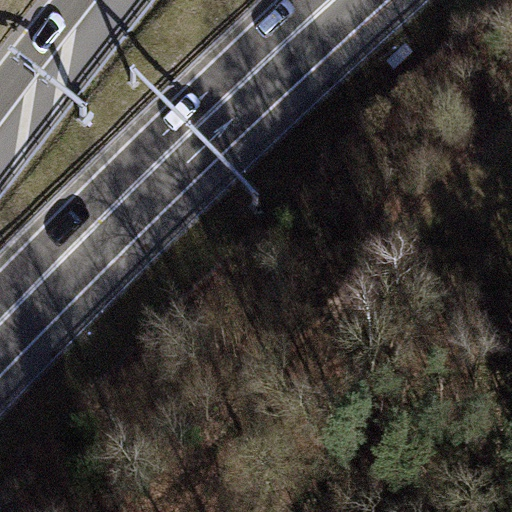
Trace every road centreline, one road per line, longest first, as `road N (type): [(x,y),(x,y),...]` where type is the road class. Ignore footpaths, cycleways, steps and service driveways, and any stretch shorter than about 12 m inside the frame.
road 1 (motorway): [(0,323),(333,0)]
road 2 (motorway): [(0,97),(77,0)]
